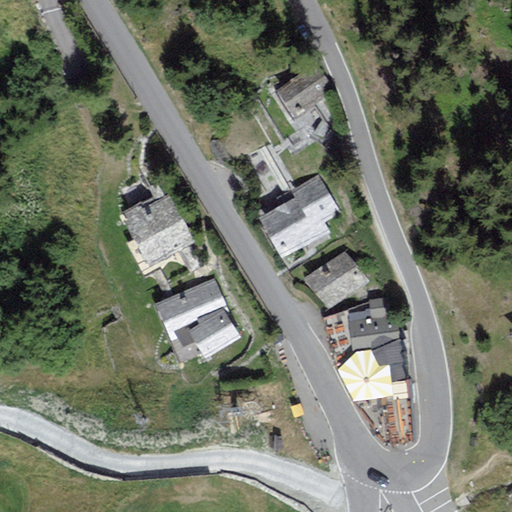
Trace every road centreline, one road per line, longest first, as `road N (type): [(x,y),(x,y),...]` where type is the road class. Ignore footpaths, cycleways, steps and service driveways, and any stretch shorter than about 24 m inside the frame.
road 1 (tertiary): [(90,0),(374,465)]
road 2 (unclassified): [(303,0),(427,327),(438,387),(432,447),(412,465),(374,465)]
